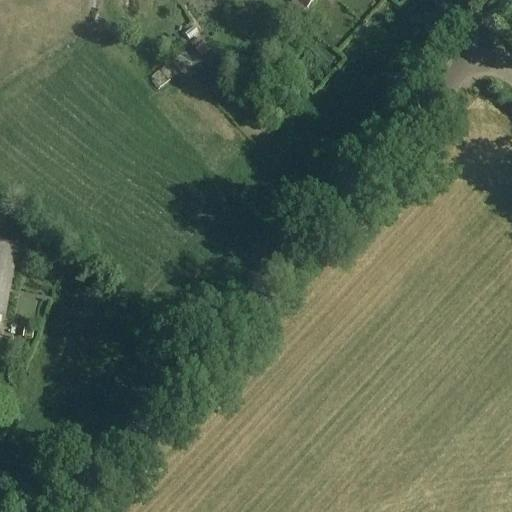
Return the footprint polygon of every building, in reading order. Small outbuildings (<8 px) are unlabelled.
[(256,0),(253,3),(266,17),(275,9),(266,0),(256,0)] [(313,0),(296,0),(306,9),(307,10),(315,1),(313,0)] [(210,52),(199,39),(190,47),(201,60),(210,52)] [(0,329),(13,270),(10,269),(14,247),(0,244),(0,329)] [(33,332),(24,330),(22,339),(32,341),(33,332)]
